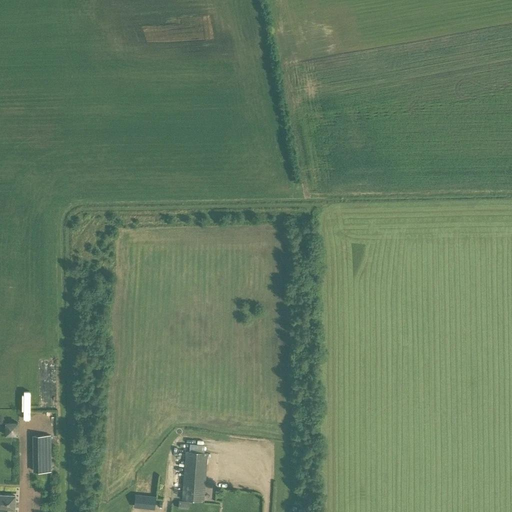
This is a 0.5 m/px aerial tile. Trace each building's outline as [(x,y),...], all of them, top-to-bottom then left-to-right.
[(18,421),(4,422),(4,436),(19,435),(18,421)] [(50,436),(34,436),(34,437),(34,471),(51,471),(50,436)] [(204,501),(207,453),(185,451),(181,499),(204,501)] [(15,496),(0,494),(0,511),(8,511),(8,509),(14,510),(15,496)] [(142,495),(141,502),(134,501),(134,508),(154,510),(156,496),(142,495)]
